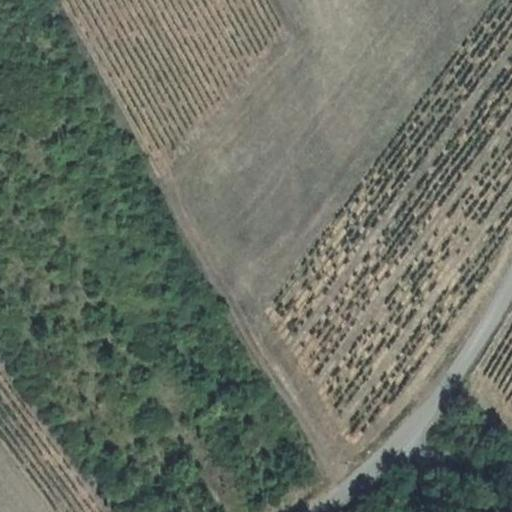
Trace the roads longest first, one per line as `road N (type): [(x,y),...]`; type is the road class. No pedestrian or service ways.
road 1 (unclassified): [(319,511),(403,438),(476,347),(511,279)]
road 2 (track): [(403,438),(511,511)]
